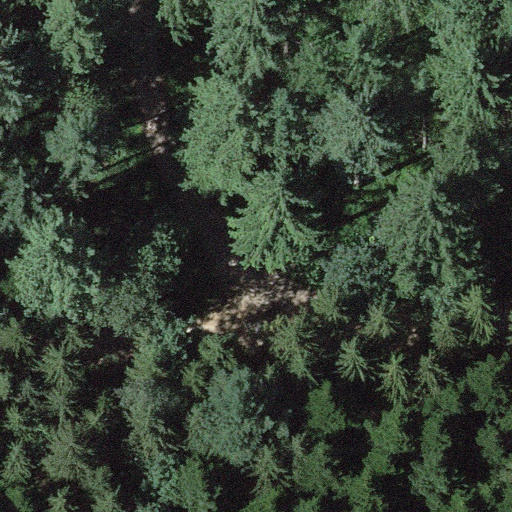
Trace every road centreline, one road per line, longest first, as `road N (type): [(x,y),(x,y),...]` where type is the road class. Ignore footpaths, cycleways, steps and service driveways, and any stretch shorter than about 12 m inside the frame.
road 1 (track): [(511,341),(0,374)]
road 2 (track): [(284,356),(163,143),(150,0)]
